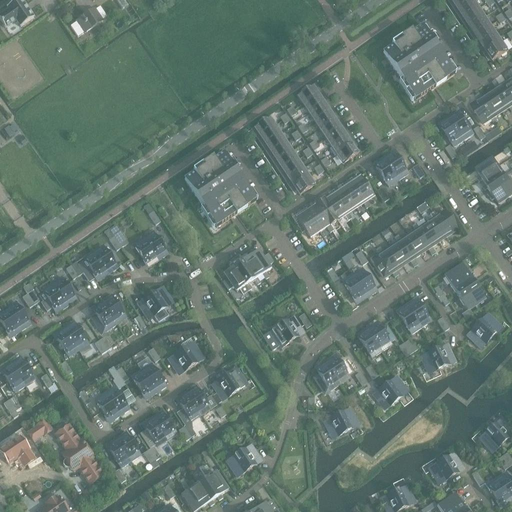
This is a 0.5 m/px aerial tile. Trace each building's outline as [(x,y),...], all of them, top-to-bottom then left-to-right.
[(9,11),(0,16),(0,21),(5,29),(16,22),(21,28),(34,19),(20,0),(19,0),(7,9),(9,11)] [(459,11),(474,1),(472,0),(457,0),(453,2),(459,11)] [(465,20),(479,10),(474,1),(459,11),(465,20)] [(85,35),(103,22),(94,10),(76,22),(77,23),(71,27),(78,38),(84,34),(85,35)] [(479,10),(465,20),(470,28),(485,18),(479,10)] [(485,18),(470,28),(476,37),(491,27),(485,18)] [(491,27),(476,37),(482,45),(496,36),(491,27)] [(454,77),(447,66),(442,59),(438,53),(431,42),(422,29),(412,35),(395,46),(383,54),(392,68),(403,85),(415,103),(433,91),(444,84),(454,77)] [(496,36),(482,45),(488,54),(502,44),(496,36)] [(502,44),(488,54),(493,62),(508,53),(502,44)] [(511,90),(507,84),(501,88),(496,81),(494,82),(511,109),(511,90)] [(511,113),(511,109),(494,82),(492,84),(497,91),(490,96),(501,113),(508,108),(511,113)] [(303,105),(318,96),(312,87),(298,97),(303,105)] [(501,113),(490,96),(483,100),(479,95),(477,96),(496,124),(498,123),(494,118),(501,113)] [(309,114),(324,104),(318,96),(303,105),(309,114)] [(496,124),(477,96),(475,97),(479,103),(471,108),(483,125),(490,120),(494,125),(496,124)] [(315,122),(329,113),(324,104),(309,114),(315,122)] [(320,131),(335,121),(329,113),(315,122),(320,131)] [(474,136),(460,115),(451,122),(464,142),(474,136)] [(260,137),(275,127),(269,119),(254,128),(260,137)] [(326,140),(341,130),(335,121),(320,131),(326,140)] [(464,142),(451,122),(441,128),(454,149),(464,142)] [(266,146),(280,136),(275,127),(260,137),(266,146)] [(486,139),(479,128),(474,131),(481,142),(486,139)] [(332,148),(346,138),(341,130),(326,140),(332,148)] [(271,154),(286,144),(280,136),(266,146),(271,154)] [(337,157),(352,147),(346,138),(332,148),(337,157)] [(277,163),(292,153),(286,144),(271,154),(277,163)] [(343,165),(358,156),(355,152),(354,150),(352,147),(337,157),(343,165)] [(458,158),(450,147),(445,150),(452,161),(458,158)] [(283,171),(297,162),(292,153),(277,163),(283,171)] [(443,153),(439,155),(446,166),(450,163),(443,153)] [(255,204),(248,193),(244,186),(240,180),(232,169),(223,155),(213,162),(197,173),(184,181),(193,195),(200,206),(205,212),(216,230),(235,218),(245,211),(255,204)] [(408,176),(398,159),(395,155),(390,158),(388,156),(383,159),(385,162),(398,182),(408,176)] [(478,182),(499,168),(493,159),(475,171),(480,178),(477,180),(478,182)] [(288,180),(303,170),(297,162),(283,171),(288,180)] [(398,182),(385,162),(375,168),(389,189),(398,182)] [(424,177),(417,166),(412,170),(419,181),(424,177)] [(496,182),(505,176),(499,168),(478,182),(479,184),(482,182),(486,186),(483,188),(484,190),(496,182)] [(294,188),(309,179),(303,170),(288,180),(294,188)] [(511,180),(511,178),(510,179),(508,177),(506,178),(505,176),(496,182),(508,200),(511,197),(511,180)] [(374,197),(360,177),(357,180),(355,177),(352,179),(353,182),(351,184),(368,209),(370,208),(366,202),(374,197)] [(294,188),(300,197),(314,187),(309,179),(294,188)] [(508,200),(496,182),(484,190),(485,192),(488,190),(490,192),(487,194),(492,202),(495,200),(499,206),(508,200)] [(368,209),(351,184),(348,186),(346,183),(343,185),(344,188),(342,189),(355,210),(363,205),(366,210),(368,209)] [(355,210),(342,189),(339,192),(337,189),(334,191),(336,194),(333,195),(350,221),(352,220),(348,214),(355,210)] [(389,201),(382,190),(377,193),(384,204),(389,201)] [(350,221),(333,195),(330,198),(328,195),(325,197),(327,200),(324,201),(337,222),(345,217),(348,222),(350,221)] [(337,222),(324,201),(321,204),(319,201),(316,203),(318,206),(315,207),(332,233),(334,232),(330,226),(337,222)] [(332,233),(315,207),(312,210),(310,207),(307,209),(308,212),(306,213),(319,234),(327,229),(330,234),(332,233)] [(168,217),(162,208),(157,211),(163,220),(168,217)] [(160,224),(153,213),(148,216),(155,227),(160,224)] [(319,234),(306,213),(297,220),(300,224),(297,226),(299,229),(302,228),(310,240),(319,234)] [(456,231),(445,213),(437,218),(434,213),(432,214),(450,242),(452,241),(449,236),(456,231)] [(450,242),(432,214),(430,216),(433,221),(426,225),(438,243),(445,238),(448,243),(450,242)] [(438,243),(426,225),(419,230),(416,225),(414,226),(434,256),(436,255),(431,248),(438,243)] [(434,256),(414,226),(412,227),(415,233),(408,237),(420,255),(427,250),(432,257),(434,256)] [(120,232),(113,237),(114,238),(122,249),(127,246),(128,245),(120,232)] [(167,254),(158,241),(155,236),(145,242),(156,260),(161,257),(163,259),(168,256),(167,254)] [(420,255),(408,237),(401,242),(398,237),(396,238),(416,268),(418,267),(413,259),(420,255)] [(114,238),(109,242),(117,253),(122,249),(114,238)] [(416,268),(396,238),(394,239),(397,245),(390,249),(402,267),(409,262),(414,269),(416,268)] [(156,260),(145,242),(135,249),(137,251),(146,266),(156,260)] [(402,267),(390,249),(383,254),(380,249),(378,250),(396,278),(398,277),(395,271),(402,267)] [(105,250),(95,256),(107,273),(111,270),(113,273),(118,270),(117,268),(108,255),(105,250)] [(396,278),(378,250),(376,251),(379,257),(372,261),(376,268),(374,269),(379,275),(380,274),(385,280),(390,277),(389,275),(391,274),(395,279),(396,278)] [(271,270),(259,251),(250,257),(262,276),(266,281),(269,279),(266,274),(271,270)] [(85,263),(78,267),(83,275),(88,282),(95,277),(96,280),(107,273),(95,256),(93,253),(87,257),(89,260),(85,263)] [(368,264),(361,253),(355,256),(363,267),(368,264)] [(262,276),(250,257),(243,262),(241,259),(239,260),(254,282),(257,287),(260,285),(257,280),(262,276)] [(254,282),(239,260),(238,261),(240,264),(235,267),(233,264),(231,266),(245,287),(249,292),(252,290),(249,285),(254,282)] [(76,264),(71,267),(78,278),(83,275),(78,267),(76,264)] [(450,286),(471,272),(469,270),(466,272),(462,265),(444,277),(450,286)] [(245,287),(231,266),(229,267),(231,270),(224,274),(228,280),(223,283),(228,292),(233,288),(240,298),(243,296),(240,291),(245,287)] [(71,267),(66,271),(73,281),(78,278),(71,267)] [(377,293),(362,270),(352,276),(354,279),(365,297),(370,294),(372,296),(377,293)] [(340,283),(332,272),(327,275),(335,286),(340,283)] [(455,295),(464,289),(476,281),(475,279),(472,281),(469,276),(472,274),(471,272),(450,286),(455,295)] [(62,279),(52,285),(65,305),(75,299),(67,287),(62,279)] [(365,297),(354,279),(344,286),(356,303),(365,297)] [(485,301),(475,285),(478,283),(476,281),(464,289),(476,307),(485,301)] [(44,295),(39,298),(43,303),(41,304),(47,313),(53,309),(55,312),(60,309),(62,312),(67,308),(65,305),(52,285),(51,285),(53,288),(44,295)] [(145,304),(139,307),(149,321),(154,318),(158,324),(168,318),(162,309),(171,303),(170,302),(171,302),(162,289),(152,296),(143,302),(145,304)] [(476,307),(464,289),(455,295),(467,312),(476,307)] [(40,303),(32,292),(27,296),(35,306),(40,303)] [(35,306),(27,296),(22,299),(30,310),(35,306)] [(124,317),(121,312),(113,299),(112,299),(111,297),(106,300),(108,303),(103,306),(115,323),(124,317)] [(29,324),(21,311),(15,303),(6,310),(19,330),(29,324)] [(117,326),(115,323),(103,306),(101,303),(96,306),(98,309),(93,313),(96,317),(92,319),(98,329),(103,326),(107,333),(117,326)] [(429,320),(419,305),(418,303),(408,309),(421,330),(427,326),(425,323),(429,320)] [(421,330),(408,309),(403,312),(401,309),(396,313),(411,336),(421,330)] [(19,330),(6,310),(0,313),(0,314),(2,317),(0,317),(0,322),(9,337),(19,330)] [(492,336),(500,328),(488,316),(479,325),(481,326),(469,339),(481,350),(493,337),(492,336)] [(146,329),(139,318),(134,321),(141,332),(146,329)] [(269,334),(263,338),(272,353),(278,349),(280,351),(290,344),(299,338),(297,336),(303,333),(293,319),(279,329),(280,331),(270,337),(269,334)] [(449,330),(442,319),(437,323),(444,334),(449,330)] [(307,320),(301,323),(306,331),(311,327),(307,320)] [(89,346),(75,326),(66,332),(64,329),(63,329),(79,353),(89,346)] [(378,326),(368,333),(382,353),(392,347),(389,343),(394,340),(387,329),(382,332),(380,329),(378,326)] [(79,353),(63,329),(59,332),(60,336),(55,339),(67,356),(77,350),(79,353)] [(362,333),(356,337),(370,357),(374,354),(376,357),(382,353),(368,333),(364,336),(362,333)] [(105,339),(100,342),(107,353),(112,350),(105,339)] [(102,356),(107,353),(100,342),(95,345),(102,356)] [(418,351),(414,345),(412,347),(409,342),(404,345),(411,356),(418,351)] [(411,356),(404,345),(399,348),(406,359),(411,356)] [(203,361),(195,348),(194,347),(185,353),(184,351),(169,361),(178,375),(192,365),(193,367),(203,361)] [(455,364),(448,349),(433,356),(432,354),(421,359),(428,374),(438,369),(439,371),(455,364)] [(160,361),(153,350),(148,354),(155,365),(160,361)] [(348,377),(338,362),(336,359),(331,363),(329,360),(324,363),(326,366),(340,386),(338,383),(348,377)] [(35,381),(22,361),(12,368),(25,388),(35,381)] [(72,374),(65,363),(60,367),(67,378),(72,374)] [(165,386),(157,373),(156,373),(151,365),(141,372),(155,392),(159,389),(161,392),(166,388),(165,386)] [(340,386),(326,366),(322,369),(320,366),(315,370),(319,377),(314,380),(321,390),(326,386),(330,393),(340,386)] [(378,378),(370,367),(365,370),(373,381),(378,378)] [(25,388),(12,368),(2,374),(13,392),(17,389),(19,392),(25,388)] [(128,381),(121,370),(116,373),(123,384),(128,381)] [(217,394),(213,397),(218,405),(223,403),(228,399),(238,393),(236,391),(246,385),(245,383),(237,371),(226,377),(217,383),(219,385),(214,389),(217,394)] [(155,392),(141,372),(143,375),(133,381),(135,384),(145,399),(155,392)] [(123,384),(116,373),(111,376),(118,387),(123,384)] [(367,385),(360,374),(355,378),(362,389),(367,385)] [(53,387),(46,376),(41,379),(48,390),(53,387)] [(398,399),(406,392),(396,379),(387,386),(388,388),(375,399),(385,412),(399,401),(398,399)] [(206,402),(198,390),(188,397),(199,414),(209,408),(205,402),(206,402)] [(130,411),(116,391),(107,397),(118,415),(123,412),(125,415),(130,411)] [(91,404),(84,393),(79,396),(86,407),(91,404)] [(199,414),(188,397),(186,394),(181,397),(183,400),(178,403),(187,418),(188,418),(189,421),(199,414)] [(118,415),(107,397),(96,404),(108,422),(113,418),(115,421),(120,418),(118,415)] [(21,410),(14,399),(9,402),(16,413),(21,410)] [(16,413),(9,402),(4,405),(11,416),(16,413)] [(226,417),(219,406),(214,409),(221,420),(226,417)] [(348,430),(358,425),(350,410),(339,416),(340,418),(325,426),(333,441),(349,433),(348,430)] [(177,436),(172,428),(164,415),(154,422),(167,442),(177,436)] [(509,439),(508,437),(511,432),(501,421),(488,433),(490,434),(481,442),(492,454),(509,439)] [(167,442),(154,422),(144,429),(152,441),(154,443),(163,437),(167,443),(167,442)] [(56,434),(48,423),(40,429),(40,430),(31,437),(37,446),(47,439),(47,440),(56,434)] [(69,426),(54,436),(65,453),(61,456),(64,461),(63,463),(63,466),(65,469),(68,469),(70,469),(74,475),(78,472),(90,488),(105,477),(94,461),(95,460),(82,441),(81,442),(69,426)] [(196,436),(189,426),(184,429),(191,440),(196,436)] [(191,440),(184,429),(179,432),(186,443),(191,440)] [(20,437),(0,450),(0,454),(8,466),(18,459),(20,462),(30,454),(28,451),(30,450),(20,437)] [(141,457),(135,449),(136,449),(127,437),(118,443),(131,463),(141,457)] [(131,463),(118,443),(108,450),(117,464),(121,470),(131,463)] [(246,470),(260,461),(251,447),(236,457),(238,459),(228,465),(237,479),(247,472),(246,470)] [(153,448),(148,452),(155,462),(160,459),(153,448)] [(155,462),(148,452),(143,455),(150,465),(155,462)] [(511,461),(507,454),(502,458),(510,468),(511,466),(511,461)] [(457,472),(463,469),(454,455),(439,464),(440,466),(430,472),(439,486),(459,474),(457,472)] [(510,468),(502,458),(497,461),(505,472),(510,468)] [(228,492),(215,474),(210,477),(206,472),(209,471),(207,467),(204,469),(203,467),(200,470),(206,480),(221,501),(223,500),(221,497),(228,492)] [(125,481),(119,471),(114,475),(120,485),(125,481)] [(485,485),(478,474),(473,477),(480,488),(485,485)] [(511,498),(511,482),(508,476),(498,483),(510,500),(511,498)] [(221,501),(206,480),(198,485),(212,507),(214,506),(212,503),(217,499),(219,502),(221,501)] [(510,500),(498,483),(496,480),(486,487),(499,507),(504,504),(506,507),(511,503),(510,500)] [(198,511),(202,510),(190,491),(183,481),(180,483),(186,493),(181,497),(190,511),(198,511)] [(212,507),(198,485),(190,491),(202,510),(209,505),(211,508),(212,507)] [(175,498),(168,487),(163,490),(170,501),(175,498)] [(400,511),(415,505),(408,490),(398,495),(397,493),(380,501),(386,511),(400,511)] [(439,511),(448,511),(464,502),(463,500),(460,502),(455,495),(437,507),(439,511)] [(68,511),(67,509),(69,507),(69,505),(66,501),(64,501),(62,502),(60,499),(58,500),(56,498),(46,505),(47,507),(40,511),(68,511)] [(275,511),(278,510),(272,501),(266,505),(265,504),(257,510),(258,511),(275,511)] [(467,511),(469,511),(468,509),(465,511),(462,506),(465,504),(464,502),(448,511),(467,511)]
